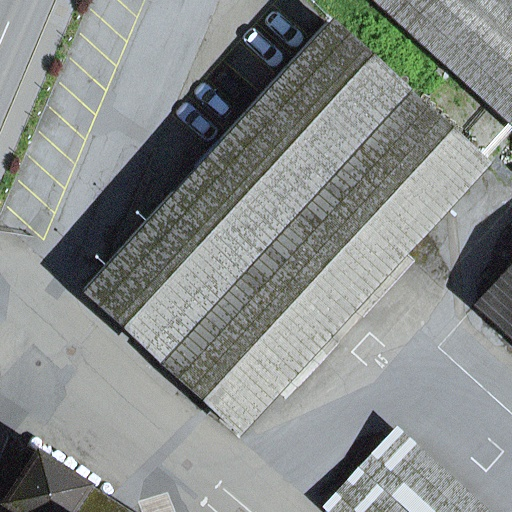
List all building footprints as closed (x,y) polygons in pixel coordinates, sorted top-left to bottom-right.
[(511,0),(372,0),(511,126),(511,0)] [(82,290),(238,432),(481,166),(325,23),(82,290)] [(511,334),(511,265),(478,303),(511,334)] [(326,511),(482,511),(393,431),(323,508),(326,511)] [(120,511),(36,456),(5,504),(16,511),(120,511)]
